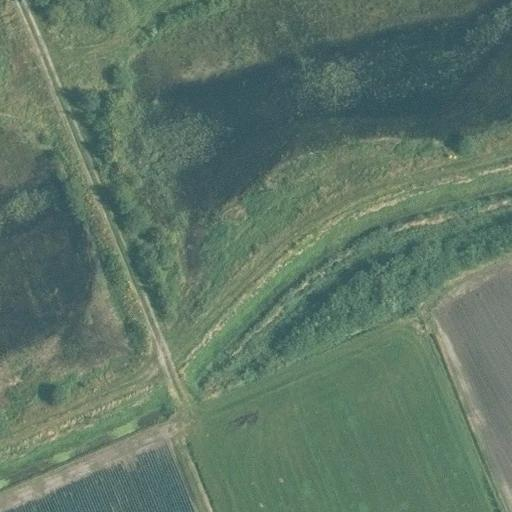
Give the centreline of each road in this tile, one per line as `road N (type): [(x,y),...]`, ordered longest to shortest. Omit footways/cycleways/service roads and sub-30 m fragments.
road 1 (track): [(14,0),(167,372)]
road 2 (track): [(0,444),(167,372)]
